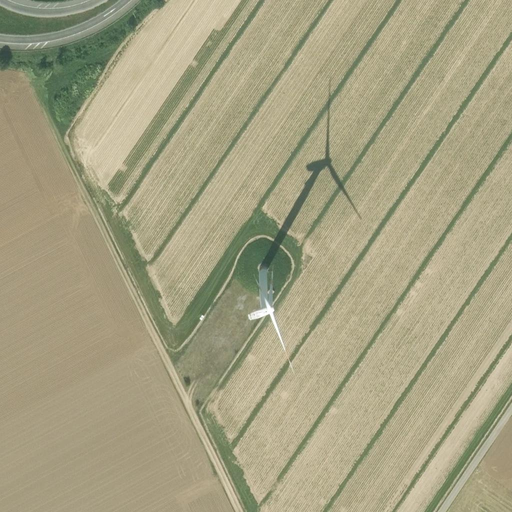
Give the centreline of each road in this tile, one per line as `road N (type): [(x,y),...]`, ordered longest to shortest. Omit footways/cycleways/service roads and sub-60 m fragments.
road 1 (track): [(238,511),(30,85)]
road 2 (motorway): [(0,37),(74,30),(125,0)]
road 3 (track): [(181,398),(251,292)]
road 4 (unclassified): [(440,511),(511,407)]
